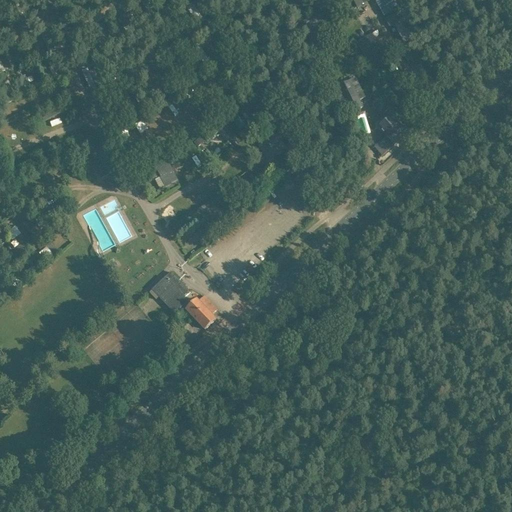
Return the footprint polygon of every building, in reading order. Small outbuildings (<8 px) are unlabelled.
[(384,16),(399,9),(394,0),(377,0),(376,1),(384,16)] [(404,44),(413,39),(403,21),(404,20),(399,12),(385,19),(390,28),(394,26),(404,44)] [(323,18),(321,14),(306,21),(301,24),(305,30),(313,46),(318,43),(314,35),(326,28),(321,19),(323,18)] [(142,18),(146,24),(151,21),(148,15),(142,18)] [(59,22),(66,31),(70,29),(64,19),(59,22)] [(130,36),(140,29),(134,19),(123,26),(130,36)] [(378,30),(357,43),(368,61),(381,54),(382,55),(390,51),(378,30)] [(41,58),(34,61),(37,66),(43,63),(41,58)] [(53,79),(61,73),(56,64),(47,70),(53,79)] [(88,69),(83,70),(89,90),(96,88),(93,78),(98,77),(95,69),(89,71),(88,69)] [(346,116),(364,108),(355,89),(353,89),(349,82),(342,85),(341,82),(332,87),(346,116)] [(153,93),(149,98),(154,102),(158,97),(153,93)] [(44,121),(73,107),(69,100),(40,114),(44,121)] [(385,135),(394,146),(408,134),(399,124),(398,124),(392,116),(379,128),(385,135)] [(223,135),(228,142),(234,137),(228,130),(223,135)] [(266,160),(287,148),(279,134),(258,146),(266,160)] [(79,146),(84,156),(88,154),(100,179),(117,171),(99,135),(79,146)] [(389,150),(393,147),(385,138),(381,141),(389,150)] [(203,144),(199,139),(194,143),(198,147),(203,144)] [(386,153),(389,150),(381,141),(378,144),(386,153)] [(378,144),(374,148),(382,157),(386,153),(378,144)] [(291,154),(283,155),(284,163),(292,162),(291,154)] [(179,159),(173,162),(176,168),(182,165),(179,159)] [(159,177),(155,170),(149,173),(152,180),(159,177)] [(226,194),(197,211),(208,228),(236,211),(226,194)] [(167,222),(177,218),(174,210),(164,214),(167,222)] [(41,232),(37,227),(31,231),(36,237),(41,232)] [(22,243),(15,248),(19,252),(25,247),(22,243)] [(5,254),(11,249),(6,244),(0,249),(5,254)] [(171,273),(152,290),(175,314),(183,307),(187,310),(186,310),(205,330),(216,320),(212,316),(218,310),(205,297),(199,302),(197,300),(191,305),(185,298),(190,293),(171,273)]
